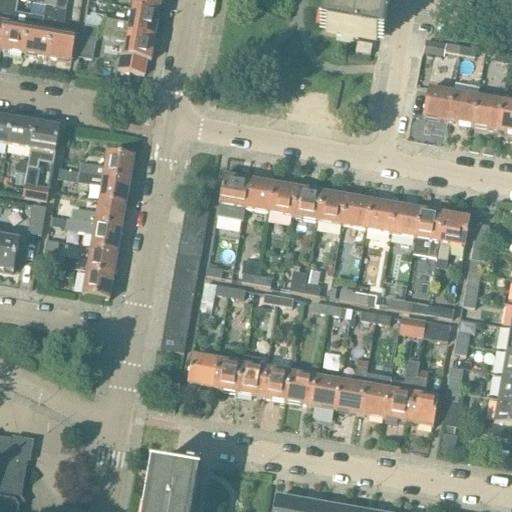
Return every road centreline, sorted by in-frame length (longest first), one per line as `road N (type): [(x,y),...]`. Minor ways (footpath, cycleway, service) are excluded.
road 1 (residential): [(511,498),(190,440)]
road 2 (residential): [(131,336),(169,125)]
road 3 (residential): [(380,160),(169,125)]
road 4 (residential): [(380,160),(406,0)]
road 5 (residential): [(511,184),(380,160)]
road 6 (residential): [(131,336),(0,312)]
road 7 (residential): [(0,369),(114,429)]
road 8 (residential): [(169,125),(191,0)]
